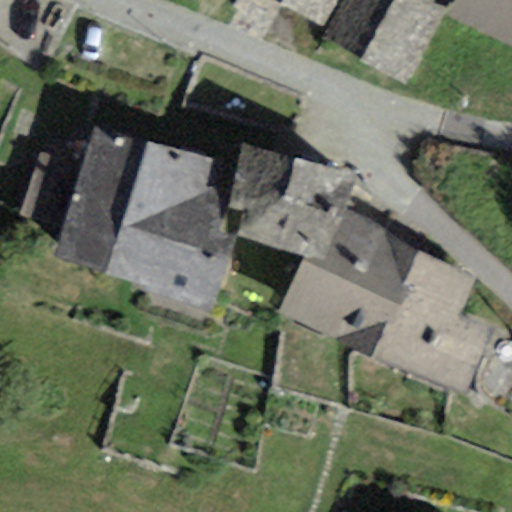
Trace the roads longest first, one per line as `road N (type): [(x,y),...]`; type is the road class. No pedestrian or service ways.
road 1 (residential): [(353,95),(105,0)]
road 2 (residential): [(511,293),(401,192),(371,149),(353,95)]
road 3 (residential): [(511,140),(353,95)]
